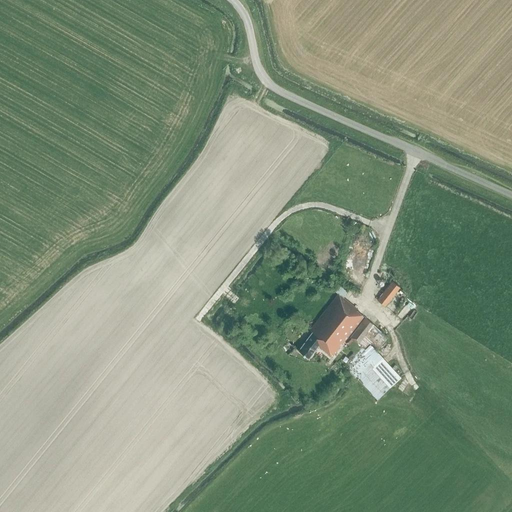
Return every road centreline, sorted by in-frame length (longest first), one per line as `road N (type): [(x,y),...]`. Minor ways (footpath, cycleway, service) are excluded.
road 1 (unclassified): [(511,195),(274,88),(259,73),(247,23),(232,0)]
road 2 (track): [(197,319),(291,211),(317,204),(388,230)]
